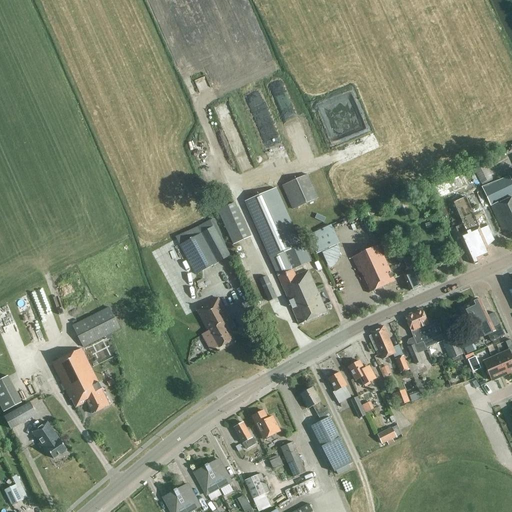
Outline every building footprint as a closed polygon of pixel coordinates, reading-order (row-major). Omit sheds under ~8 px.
[(291,75),(281,79),(284,87),(294,83),(291,75)] [(357,104),(331,111),(339,137),(369,128),(365,115),(361,117),(357,104)] [(272,139),(286,136),(281,114),(267,117),(272,139)] [(286,136),(275,140),(283,163),(294,159),(286,136)] [(207,154),(217,148),(213,141),(203,147),(207,154)] [(329,156),(315,160),(317,168),(331,164),(329,156)] [(492,179),(485,165),(474,170),(481,184),(492,179)] [(308,175),(287,185),(284,186),(294,210),(319,199),(308,175)] [(491,207),(511,197),(511,196),(511,181),(510,176),(482,187),(491,207)] [(435,187),(439,197),(462,187),(458,177),(435,187)] [(299,325),(326,313),(308,271),(296,276),(293,270),(311,262),(303,245),(301,246),(276,190),(245,203),(299,325)] [(511,198),(511,197),(491,207),(504,236),(511,232),(511,198)] [(488,226),(479,230),(463,198),(451,204),(461,225),(454,229),(471,264),(474,265),(478,263),(479,261),(480,260),(490,254),(487,247),(488,246),(494,241),(488,226)] [(400,213),(408,209),(405,200),(396,203),(400,213)] [(233,246),(252,238),(239,209),(237,209),(234,204),(218,211),(233,246)] [(210,221),(197,228),(200,235),(214,227),(210,221)] [(335,235),(340,234),(341,239),(345,238),(343,223),(333,224),(335,235)] [(310,236),(312,240),(310,241),(317,254),(339,244),(331,226),(310,236)] [(230,258),(214,227),(200,235),(197,228),(175,237),(196,276),(230,258)] [(369,294),(395,282),(377,245),(374,247),(373,245),(370,247),(370,249),(351,258),(369,294)] [(403,275),(410,292),(411,291),(414,292),(416,290),(417,288),(423,286),(418,276),(421,275),(418,269),(412,257),(403,261),(409,273),(403,275)] [(277,299),(267,277),(260,280),(269,302),(277,299)] [(41,293),(28,298),(43,345),(55,341),(53,335),(68,330),(54,286),(40,291),(41,293)] [(73,301),(87,294),(83,287),(70,294),(73,301)] [(95,313),(120,302),(114,287),(86,299),(85,296),(78,299),(84,313),(93,309),(95,313)] [(219,348),(232,341),(226,329),(233,326),(218,298),(196,310),(211,337),(212,337),(219,348)] [(490,342),(504,335),(500,326),(494,329),(487,316),(479,300),(476,299),(473,301),(472,303),(471,304),(471,305),(461,309),(467,322),(465,323),(469,330),(476,327),(481,338),(487,335),(490,342)] [(3,312),(20,360),(37,354),(33,344),(32,344),(19,306),(3,312)] [(120,330),(109,308),(72,326),(83,348),(120,330)] [(422,309),(415,312),(417,316),(415,316),(420,329),(418,330),(426,348),(444,341),(435,320),(430,323),(431,323),(428,324),(422,309)] [(426,348),(418,330),(420,329),(415,316),(417,316),(415,312),(405,317),(411,332),(413,338),(408,340),(407,343),(409,349),(414,347),(417,355),(427,350),(426,348)] [(494,329),(500,326),(494,313),(487,316),(494,329)] [(383,326),(370,332),(372,336),(369,337),(378,356),(380,355),(382,359),(392,355),(394,360),(399,374),(408,370),(398,346),(392,348),(390,343),(391,343),(387,336),(388,336),(383,326)] [(463,356),(461,352),(455,339),(444,344),(450,361),(463,356)] [(421,363),(417,355),(414,347),(409,349),(408,350),(420,374),(427,371),(425,368),(426,367),(423,362),(421,363)] [(109,406),(81,349),(52,364),(70,400),(72,400),(76,408),(86,403),(92,414),(109,406)] [(500,354),(509,374),(511,373),(511,357),(509,350),(500,354)] [(491,358),(500,378),(509,374),(500,354),(491,358)] [(500,378),(491,358),(482,362),(491,382),(500,378)] [(429,371),(439,366),(435,359),(425,365),(429,371)] [(480,370),(478,364),(476,359),(468,362),(472,371),(472,373),(480,370)] [(364,369),(359,361),(348,368),(356,381),(361,378),(365,385),(376,378),(369,366),(364,369)] [(384,376),(390,374),(387,366),(381,368),(384,376)] [(18,405),(33,396),(19,369),(0,379),(0,380),(6,392),(10,390),(18,405)] [(347,386),(339,373),(328,379),(335,392),(333,393),(339,404),(350,397),(345,387),(347,386)] [(123,374),(116,377),(119,382),(125,379),(123,374)] [(320,403),(312,388),(300,395),(308,409),(313,406),(321,422),(311,427),(335,472),(353,463),(343,445),(344,445),(330,418),(332,416),(327,407),(324,409),(320,403)] [(381,397),(370,400),(373,409),(384,406),(381,397)] [(365,416),(357,398),(350,401),(359,419),(365,416)] [(373,410),(370,402),(362,406),(365,413),(373,410)] [(4,420),(10,430),(36,416),(29,404),(4,420)] [(263,412),(252,418),(266,442),(272,438),(271,437),(281,432),(273,416),(267,419),(263,412)] [(53,459),(67,450),(60,439),(59,440),(47,423),(32,433),(45,451),(47,450),(53,459)] [(248,432),(243,423),(234,428),(243,444),(246,450),(248,448),(249,448),(255,445),(251,439),(253,437),(250,431),(248,432)] [(397,427),(392,429),(377,436),(381,445),(386,442),(388,446),(393,443),(392,440),(401,435),(397,427)] [(293,443),(281,448),(293,478),(306,473),(293,443)] [(273,469),(282,465),(279,457),(270,461),(273,469)] [(206,466),(220,491),(225,488),(224,485),(230,482),(218,460),(206,466)] [(220,491),(206,466),(195,473),(207,494),(213,491),(214,494),(220,491)] [(269,493),(261,474),(244,482),(257,511),(259,511),(270,507),(264,495),(269,493)] [(12,506),(23,500),(15,485),(4,491),(12,506)] [(187,485),(175,491),(186,511),(194,511),(193,510),(199,507),(187,485)] [(186,511),(175,491),(164,498),(171,511),(186,511)] [(252,511),(244,496),(237,500),(243,511),(252,511)] [(349,508),(357,502),(355,498),(346,503),(349,508)]
